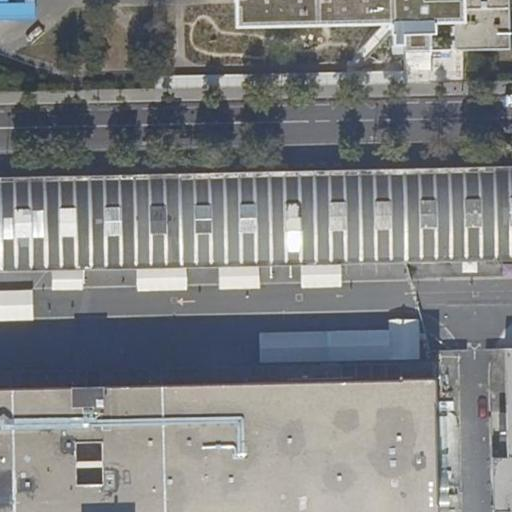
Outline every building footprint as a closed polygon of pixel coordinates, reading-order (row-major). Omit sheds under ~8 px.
[(34,0),(14,0),(14,3),(0,3),(0,19),(34,19),(34,0)] [(454,23),(454,51),(504,50),(502,0),(234,0),(236,28),(454,23)] [(428,75),(451,76),(452,54),(428,54),(428,75)] [(0,267),(511,256),(511,166),(390,170),(239,173),(74,177),(0,178),(0,267)] [(0,511),(434,511),(432,365),(0,375),(0,511)]
